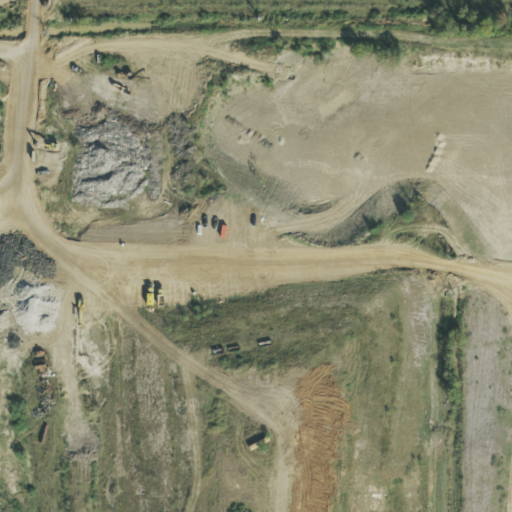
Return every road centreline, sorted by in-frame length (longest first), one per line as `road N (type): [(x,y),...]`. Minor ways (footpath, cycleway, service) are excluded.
road 1 (residential): [(511,33),(0,48)]
road 2 (residential): [(29,48),(19,182)]
